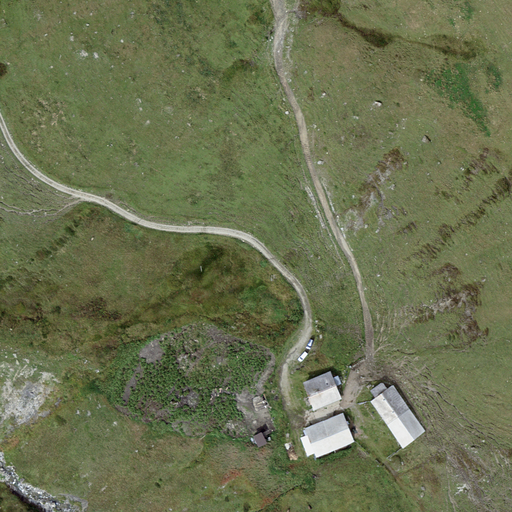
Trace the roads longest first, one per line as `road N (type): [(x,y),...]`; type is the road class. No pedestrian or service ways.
road 1 (track): [(348,406),(304,415),(287,398),(286,375),(305,341),(309,310),(297,283),(264,251),(230,232),(148,224),(28,170),(0,114)]
road 2 (track): [(348,406),(367,364),(368,324),(280,72),(276,0)]
